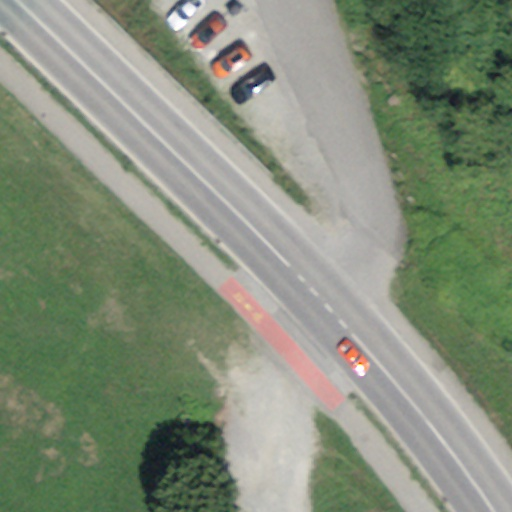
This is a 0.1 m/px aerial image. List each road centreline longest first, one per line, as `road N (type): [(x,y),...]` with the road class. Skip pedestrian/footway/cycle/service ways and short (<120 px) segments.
road 1 (secondary): [(328,308),(23,0)]
road 2 (unclassified): [(328,308),(371,251),(374,218),(301,0)]
road 3 (secondary): [(490,511),(328,308)]
